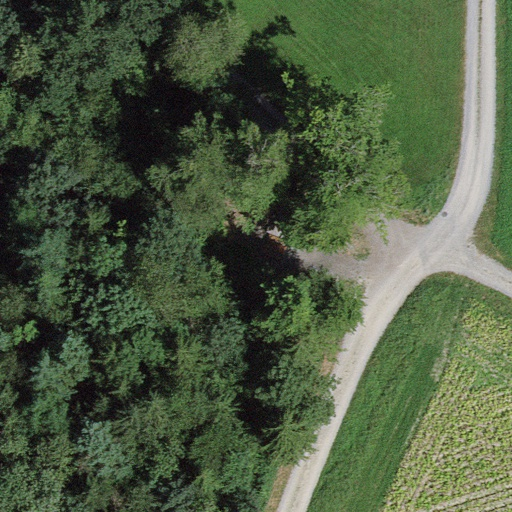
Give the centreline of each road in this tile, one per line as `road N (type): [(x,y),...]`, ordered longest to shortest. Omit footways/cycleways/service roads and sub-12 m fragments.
road 1 (track): [(146,0),(452,251),(511,284)]
road 2 (track): [(302,511),(347,335),(452,251)]
road 3 (track): [(478,0),(476,99),(452,251)]
